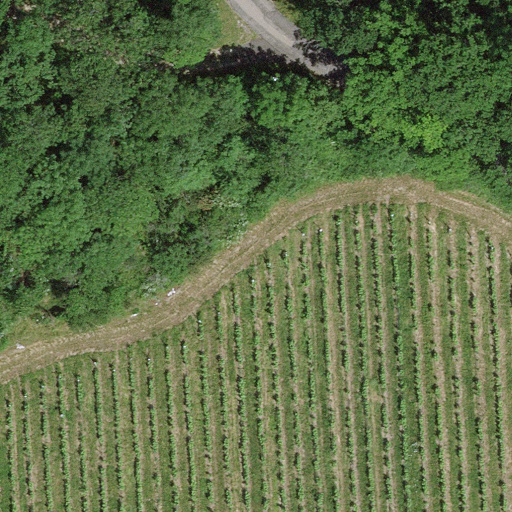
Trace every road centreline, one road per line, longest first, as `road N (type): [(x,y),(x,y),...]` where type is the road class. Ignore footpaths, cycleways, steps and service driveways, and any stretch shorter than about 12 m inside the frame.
road 1 (track): [(0,18),(158,86),(307,56)]
road 2 (residential): [(254,0),(307,56),(511,187)]
